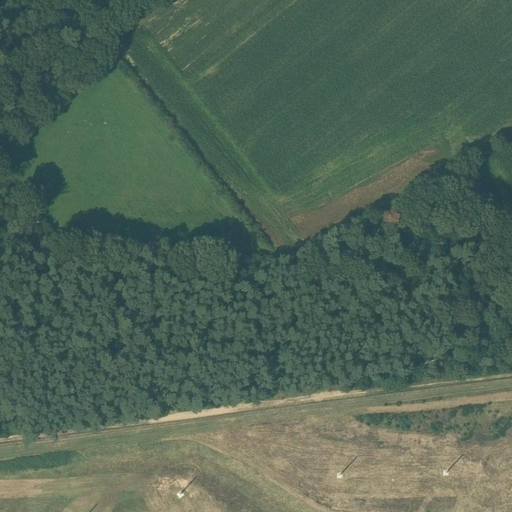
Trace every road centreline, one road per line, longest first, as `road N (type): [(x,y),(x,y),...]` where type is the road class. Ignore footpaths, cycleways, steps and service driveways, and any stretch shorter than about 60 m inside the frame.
road 1 (track): [(511,345),(304,267),(274,263),(215,273),(0,244)]
road 2 (track): [(274,263),(511,118)]
